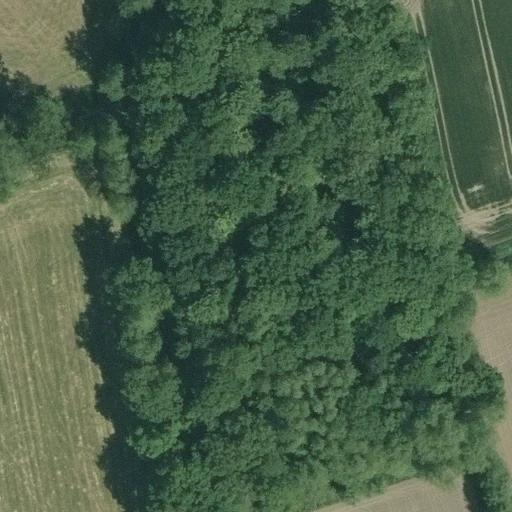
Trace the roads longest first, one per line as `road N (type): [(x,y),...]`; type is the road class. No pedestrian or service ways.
road 1 (track): [(202,511),(128,98),(156,0)]
road 2 (track): [(128,98),(0,155)]
